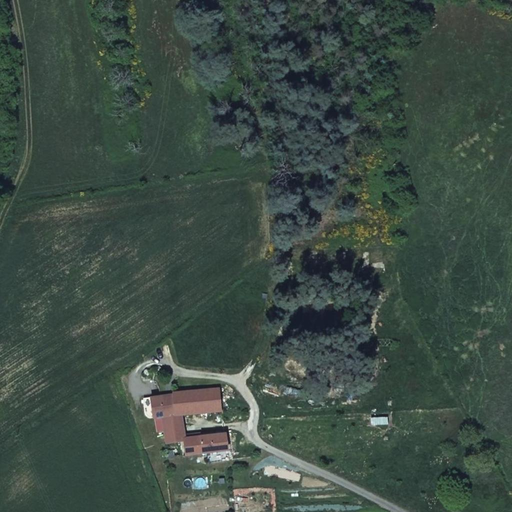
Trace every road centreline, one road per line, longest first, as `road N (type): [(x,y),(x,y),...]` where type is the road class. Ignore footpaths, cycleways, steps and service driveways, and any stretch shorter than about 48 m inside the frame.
road 1 (track): [(229,0),(265,110),(278,290),(239,378)]
road 2 (unclassified): [(239,378),(254,413),(252,436),(400,511)]
